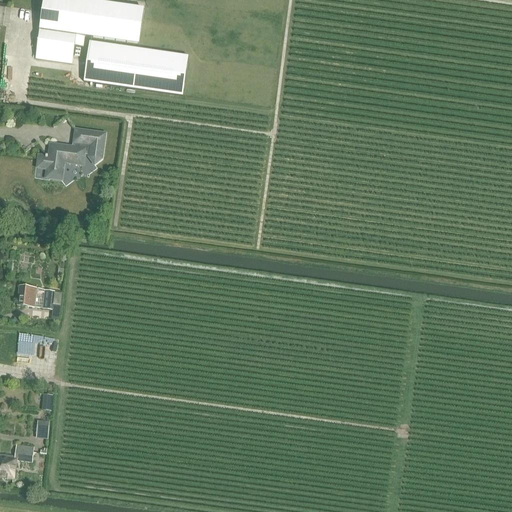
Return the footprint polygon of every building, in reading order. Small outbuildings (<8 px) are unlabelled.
[(77,0),(43,0),(36,53),(74,58),(75,46),(83,47),(84,37),(140,45),(144,19),(94,12),(95,3),(77,0)] [(12,37),(5,38),(5,48),(9,48),(10,54),(31,53),(30,22),(11,23),(12,37)] [(90,43),(84,83),(183,97),(189,57),(90,43)] [(46,179),(62,181),(64,163),(70,164),(83,165),(84,153),(90,154),(89,158),(95,165),(102,159),(106,135),(76,130),(73,148),(50,145),(49,158),(39,156),(37,168),(47,170),(46,179)] [(21,286),(19,306),(36,308),(39,289),(21,286)] [(43,309),(43,310),(53,311),(53,306),(55,294),(55,292),(45,291),(43,309)] [(44,397),(43,412),(51,413),(52,397),(44,397)] [(37,422),(36,439),(47,440),(48,423),(37,422)] [(0,454),(0,478),(16,480),(18,461),(33,463),(35,447),(17,445),(16,456),(0,454)]
